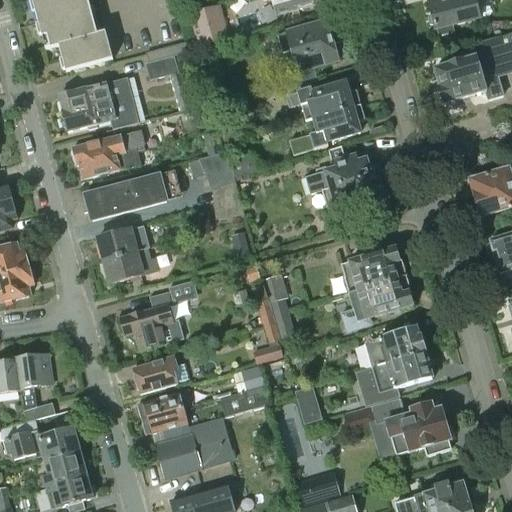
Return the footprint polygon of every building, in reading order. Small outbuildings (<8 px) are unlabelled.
[(66,74),(113,62),(106,35),(92,38),(81,0),(31,0),(46,52),(59,49),(66,74)] [(270,0),(272,7),(276,18),(323,5),(321,0),(270,0)] [(436,32),(438,39),(456,34),(453,26),(481,19),(475,0),(438,0),(428,3),(431,17),(427,20),(429,27),(434,27),(435,32),(436,32)] [(198,48),(221,42),(212,7),(196,12),(198,18),(191,20),(198,48)] [(297,67),(285,71),(291,91),(317,83),(314,70),(323,67),(337,63),(337,61),(346,58),(342,45),(333,47),(326,24),(303,31),(280,38),(284,53),(293,51),(297,67)] [(478,59),(434,72),(439,90),(439,91),(444,107),(486,94),(488,103),(503,98),(494,69),(511,63),(511,34),(474,45),(478,59)] [(146,55),(148,65),(196,52),(193,43),(146,55)] [(175,59),(146,66),(150,83),(169,78),(178,75),(179,75),(175,59)] [(178,75),(169,78),(179,115),(188,112),(178,75)] [(62,114),(63,118),(60,120),(63,130),(66,130),(68,135),(86,130),(106,125),(108,133),(139,126),(127,81),(86,91),(86,90),(63,96),(60,101),(63,113),(62,114)] [(308,108),(312,123),(361,108),(356,93),(349,96),(349,94),(348,95),(346,85),(312,95),(311,91),(297,95),(298,96),(285,100),(288,111),(301,108),(301,110),(308,108)] [(365,122),(361,108),(312,123),(316,137),(289,144),(293,159),(328,149),(326,145),(360,135),(357,125),(365,122)] [(214,109),(194,114),(198,130),(218,125),(214,109)] [(142,132),(72,151),(77,168),(79,168),(120,157),(138,153),(147,150),(142,132)] [(493,141),(493,152),(506,152),(506,141),(493,141)] [(206,154),(207,160),(224,156),(222,149),(206,154)] [(359,201),(361,210),(378,205),(375,196),(378,195),(377,193),(383,192),(379,178),(373,180),(373,177),(370,178),(366,163),(357,165),(355,159),(345,162),(342,152),(329,156),(334,172),(311,178),(316,195),(331,191),(336,208),(359,201)] [(120,157),(79,168),(83,182),(142,166),(138,153),(120,157)] [(227,157),(189,168),(193,181),(206,177),(213,193),(235,187),(227,157)] [(511,179),(510,171),(469,183),(475,204),(475,207),(474,209),(474,211),(475,213),(476,215),(477,217),(478,219),(480,220),(480,221),(511,211),(511,179)] [(85,197),(92,224),(167,205),(165,196),(158,172),(94,189),(96,194),(85,197)] [(0,206),(11,204),(6,187),(1,188),(0,185),(0,206)] [(213,193),(214,204),(240,201),(235,187),(213,193)] [(240,201),(214,204),(216,222),(245,220),(240,201)] [(11,204),(0,206),(0,233),(12,230),(10,222),(15,221),(11,204)] [(97,240),(104,264),(148,252),(143,231),(131,234),(131,232),(97,240)] [(243,234),(230,237),(236,262),(249,259),(243,234)] [(486,249),(489,259),(494,260),(499,277),(502,277),(506,280),(511,278),(511,237),(490,244),(490,245),(486,249)] [(0,278),(29,270),(24,253),(19,254),(17,246),(0,250),(0,278)] [(340,267),(349,296),(406,279),(401,263),(398,264),(395,251),(340,267)] [(148,252),(104,264),(110,287),(143,278),(142,275),(154,272),(148,252)] [(254,267),(244,269),(248,283),(258,280),(254,267)] [(29,270),(0,278),(0,305),(31,297),(29,289),(34,288),(29,270)] [(406,279),(349,296),(353,313),(341,316),(347,335),(368,328),(366,322),(412,309),(408,296),(411,295),(406,279)] [(257,307),(265,332),(275,329),(273,319),(268,304),(264,289),(254,292),(257,307)] [(244,291),(230,295),(233,306),(248,302),(244,291)] [(168,347),(167,344),(183,340),(178,322),(173,323),(169,311),(175,310),(171,295),(150,301),(153,313),(144,315),(129,318),(120,321),(124,339),(135,336),(140,354),(168,347)] [(273,319),(288,314),(283,299),(268,304),(273,319)] [(288,314),(273,319),(275,329),(277,335),(293,331),(288,314)] [(275,329),(265,332),(268,344),(268,345),(279,342),(277,335),(275,329)] [(366,345),(374,370),(425,355),(420,338),(415,340),(412,331),(389,338),(379,340),(379,341),(366,345)] [(338,343),(340,353),(358,348),(355,337),(338,343)] [(281,349),(254,356),(258,368),(284,361),(281,349)] [(425,355),(374,370),(381,395),(375,408),(399,402),(396,392),(433,381),(430,371),(430,366),(429,362),(427,358),(425,355)] [(48,358),(16,362),(16,364),(21,394),(23,414),(26,425),(35,423),(55,417),(52,406),(35,410),(33,390),(52,388),(50,373),(48,373),(46,359),(48,359),(48,358)] [(179,386),(175,374),(179,373),(175,358),(160,363),(161,364),(133,372),(137,384),(136,387),(137,392),(139,394),(140,397),(179,386)] [(0,396),(21,394),(16,364),(0,366),(0,396)] [(257,370),(234,377),(239,396),(263,389),(257,370)] [(263,390),(221,402),(225,418),(267,408),(263,390)] [(303,428),(321,423),(311,390),(293,395),(303,428)] [(143,406),(137,408),(141,423),(183,411),(194,408),(189,392),(143,405),(143,406)] [(375,408),(375,407),(345,415),(350,434),(386,425),(390,440),(396,439),(401,457),(433,449),(435,457),(451,452),(449,444),(450,443),(450,442),(453,437),(451,428),(446,426),(441,411),(433,413),(431,407),(411,413),(412,417),(395,421),(394,418),(379,422),(375,408)] [(183,411),(141,423),(146,438),(152,436),(187,426),(183,411)] [(191,438),(155,448),(165,483),(202,472),(206,471),(208,466),(215,464),(219,467),(232,463),(220,421),(189,430),(191,438)] [(26,425),(0,432),(0,443),(3,443),(7,457),(12,456),(13,462),(33,457),(36,466),(79,454),(72,430),(58,434),(57,430),(38,435),(35,423),(26,425)] [(36,466),(33,467),(39,490),(45,489),(85,477),(83,467),(86,465),(83,457),(80,456),(79,454),(36,466)] [(88,487),(85,477),(45,489),(51,511),(53,511),(68,508),(84,504),(92,501),(92,499),(94,496),(92,488),(88,487)] [(312,506),(305,482),(292,486),(299,510),(312,506)] [(476,511),(475,507),(469,509),(463,486),(461,487),(459,483),(444,487),(418,495),(419,500),(401,505),(403,511),(476,511)] [(233,511),(227,489),(171,504),(172,511),(233,511)] [(355,511),(352,497),(328,504),(329,511),(355,511)] [(8,498),(0,500),(0,511),(10,510),(8,498)]
